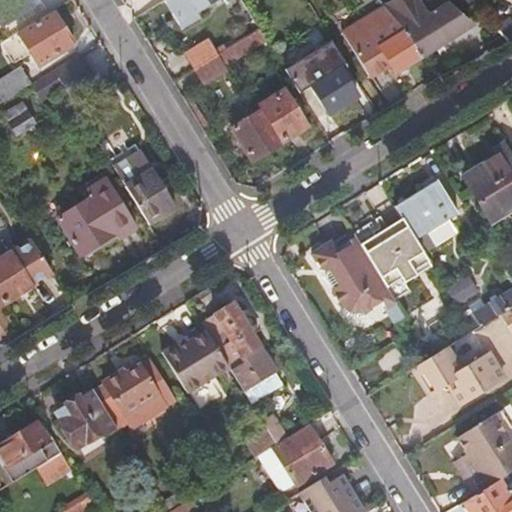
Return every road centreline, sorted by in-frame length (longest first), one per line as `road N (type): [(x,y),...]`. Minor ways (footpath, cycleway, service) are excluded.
road 1 (residential): [(420,511),(242,232)]
road 2 (unclassified): [(511,67),(242,232)]
road 3 (unclassified): [(242,232),(0,381)]
road 4 (residential): [(242,232),(98,0)]
